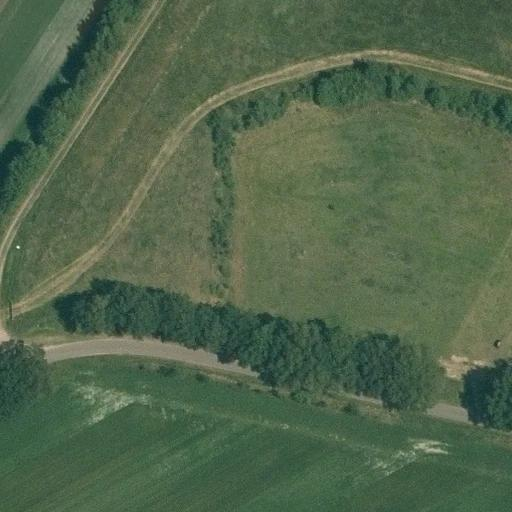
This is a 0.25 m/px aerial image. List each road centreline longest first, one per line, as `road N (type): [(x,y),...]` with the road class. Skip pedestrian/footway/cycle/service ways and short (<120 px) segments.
road 1 (unclassified): [(511,428),(136,351),(10,360)]
road 2 (track): [(160,0),(5,246),(0,287)]
